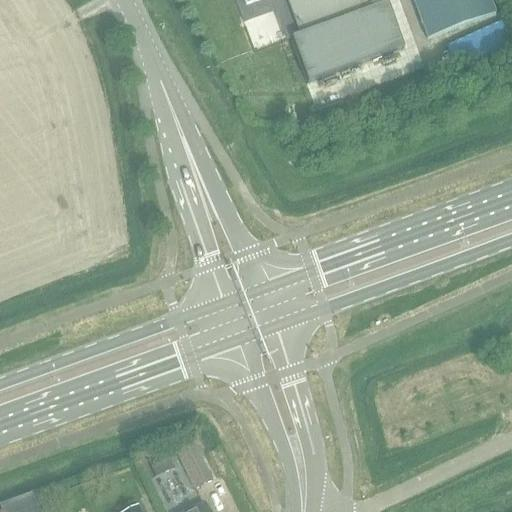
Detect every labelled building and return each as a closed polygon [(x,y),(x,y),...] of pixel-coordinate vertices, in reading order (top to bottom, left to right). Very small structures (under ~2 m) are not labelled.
[(235,0),(243,22),(275,10),(286,40),(291,39),(307,85),(403,50),(386,4),(368,11),(363,0),(235,0)] [(412,0),(427,40),(445,33),(495,15),(489,0),(412,0)] [(191,443),(175,451),(182,465),(194,491),(210,483),(210,482),(207,476),(198,457),(191,443)] [(164,449),(146,459),(150,466),(168,457),(164,449)] [(229,462),(217,465),(222,485),(234,482),(229,462)]
